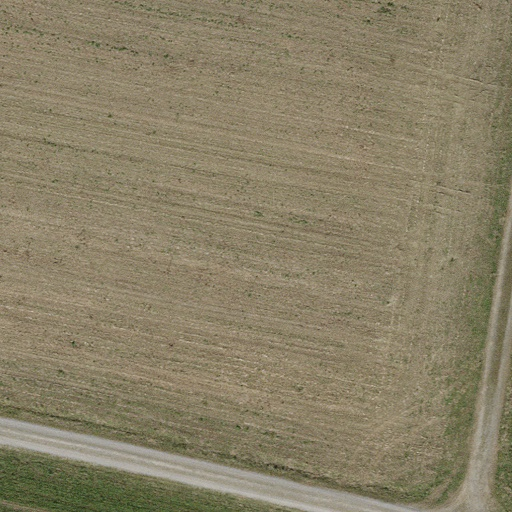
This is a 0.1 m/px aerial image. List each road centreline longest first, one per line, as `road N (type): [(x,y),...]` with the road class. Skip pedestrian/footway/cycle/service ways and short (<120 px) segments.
road 1 (track): [(0,430),(372,511)]
road 2 (track): [(475,511),(511,279)]
